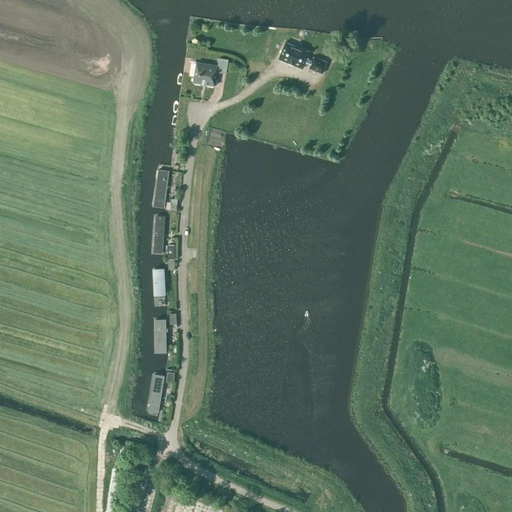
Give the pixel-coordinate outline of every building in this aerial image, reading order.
[(309,52),(285,42),(278,59),(302,68),(304,63),(310,65),(309,68),(322,73),(326,62),(313,57),(312,60),(307,57),(309,52)] [(228,59),(219,58),(217,65),(195,61),(192,83),(215,87),(217,72),(226,74),(228,59)] [(171,164),(157,163),(153,208),(166,209),(171,164)] [(163,255),(165,216),(155,216),(154,255),(163,255)] [(166,308),(164,269),(153,269),(155,308),(166,308)] [(166,354),(166,318),(155,318),(155,355),(166,354)] [(159,416),(165,376),(154,374),(148,414),(159,416)]
